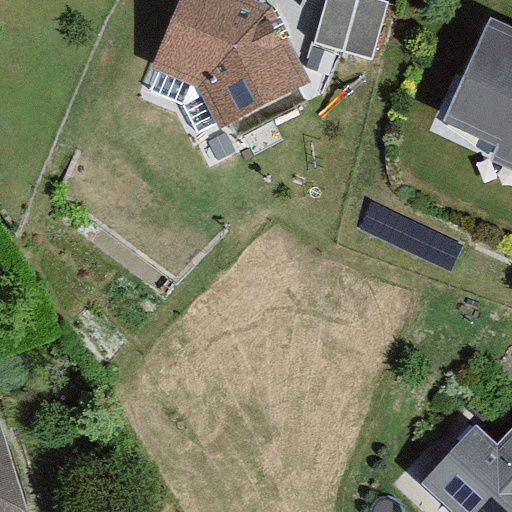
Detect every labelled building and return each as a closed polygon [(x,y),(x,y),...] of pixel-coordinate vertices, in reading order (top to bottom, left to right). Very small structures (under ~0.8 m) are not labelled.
[(273,8),(253,0),(180,0),(152,69),(198,88),(222,132),(313,83),(273,8)] [(389,2),(382,0),(325,0),(315,41),(374,57),(389,2)] [(511,27),(492,19),(444,119),(498,145),(493,155),(511,163),(511,27)] [(472,423),(416,484),(446,511),(511,511),(511,428),(496,446),(472,423)] [(0,511),(11,511),(0,474),(0,511)]
